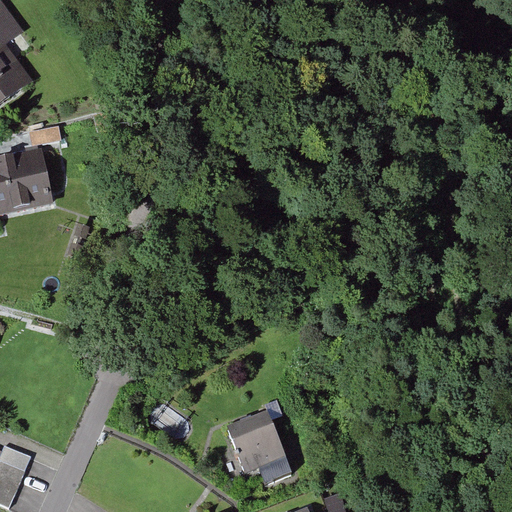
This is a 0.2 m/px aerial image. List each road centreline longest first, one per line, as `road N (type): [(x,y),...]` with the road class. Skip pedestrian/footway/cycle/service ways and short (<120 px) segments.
road 1 (track): [(492,511),(460,401),(449,299),(463,143),(484,52)]
road 2 (track): [(163,0),(160,143),(126,329)]
